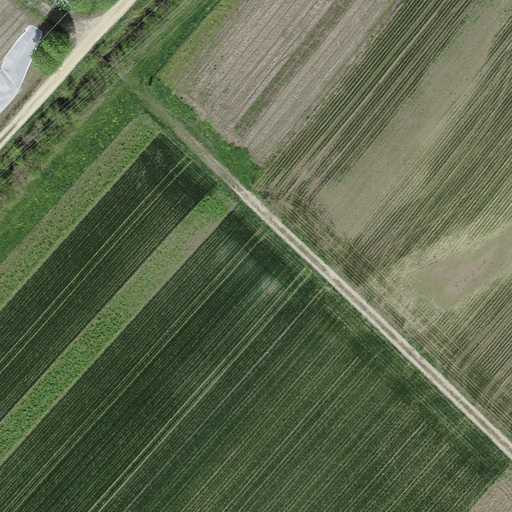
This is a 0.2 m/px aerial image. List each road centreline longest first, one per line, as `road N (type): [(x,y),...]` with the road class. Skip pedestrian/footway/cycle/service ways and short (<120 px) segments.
road 1 (track): [(150,106),(511,443)]
road 2 (track): [(150,106),(0,269)]
road 3 (track): [(129,0),(0,144)]
